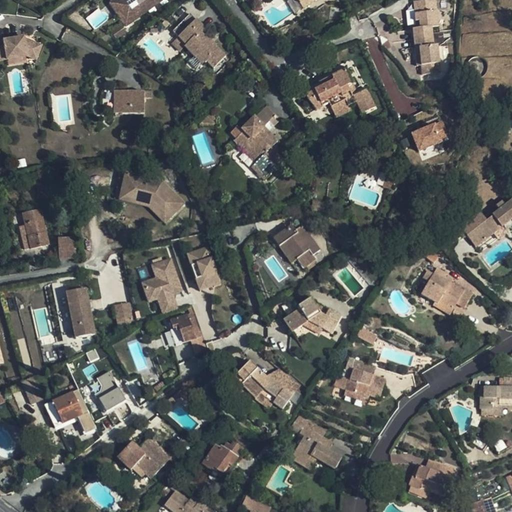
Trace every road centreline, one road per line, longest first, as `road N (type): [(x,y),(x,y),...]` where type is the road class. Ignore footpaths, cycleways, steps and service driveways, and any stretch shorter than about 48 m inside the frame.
road 1 (residential): [(7,511),(259,321)]
road 2 (residential): [(372,511),(371,489),(416,414),(511,350)]
road 3 (unknown): [(258,228),(241,247),(259,321),(333,268)]
road 4 (residential): [(232,0),(274,62),(359,35)]
